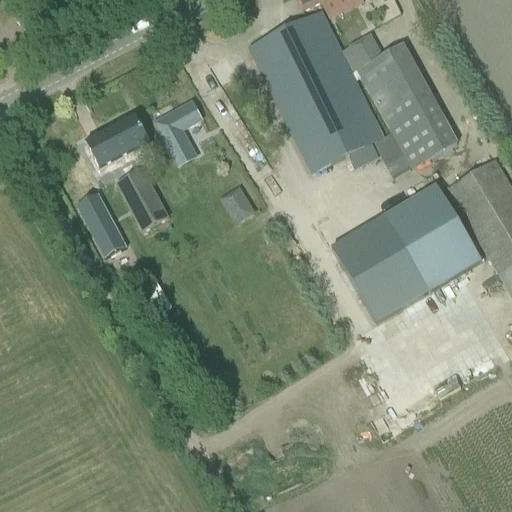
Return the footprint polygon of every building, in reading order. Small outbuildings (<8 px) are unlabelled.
[(344,0),(346,3),(352,0),(292,0),(301,17),(335,0),(344,0)] [(385,144),(351,76),(341,56),(327,27),(322,16),(302,26),(249,53),(258,71),(312,180),(385,144)] [(457,147),(402,48),(378,61),(367,42),(341,56),(351,76),(356,73),(403,159),(410,173),(457,147)] [(188,112),(152,130),(175,173),(191,165),(177,138),(196,128),(188,112)] [(120,130),(85,149),(99,176),(148,150),(134,123),(131,125),(129,121),(118,127),(120,130)] [(511,194),(495,165),(440,198),(446,208),(451,204),(511,304),(511,194)] [(127,184),(116,190),(126,207),(141,237),(167,224),(141,176),(127,184)] [(237,190),(218,203),(235,229),(255,216),(237,190)] [(383,221),(331,252),(376,328),(428,297),(480,266),(446,208),(440,198),(435,190),(383,221)] [(97,200),(76,211),(104,264),(125,252),(97,200)]
